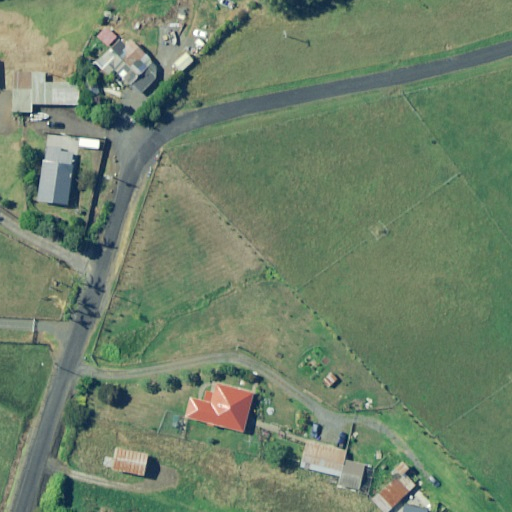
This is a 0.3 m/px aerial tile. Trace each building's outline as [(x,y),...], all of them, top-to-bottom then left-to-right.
[(131,39),(127,43),(120,37),(95,64),(123,90),(128,84),(140,95),(160,74),(164,70),(131,39)] [(46,73),(33,72),(32,90),(14,90),(14,112),(33,113),(33,104),(80,106),(81,84),(45,83),(46,73)] [(75,154),(45,150),(38,201),(68,205),(72,182),(75,154)] [(216,383),(214,393),(207,391),(204,401),(191,398),(186,418),(244,433),(254,393),(216,383)] [(347,451),(308,442),(302,467),(341,477),(339,485),(359,491),(366,465),(345,460),(347,451)] [(149,455),(116,449),(112,470),(145,476),(149,455)] [(421,481),(403,462),(395,469),(403,477),(394,486),(391,482),(372,500),(383,511),(388,511),(417,485),(421,481)]
